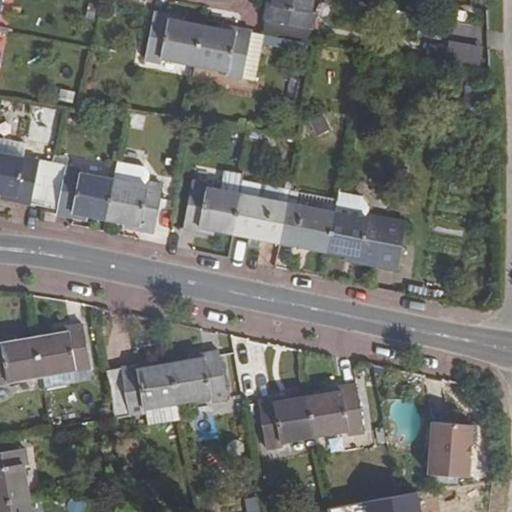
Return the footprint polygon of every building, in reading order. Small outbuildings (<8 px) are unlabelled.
[(264,0),(260,20),(308,29),(312,12),(307,11),(309,0),(264,0)] [(149,13),(140,60),(158,64),(159,60),(192,66),(200,28),(173,22),(173,18),(149,13)] [(200,28),(192,66),(221,73),(221,77),(239,80),(248,35),(249,32),(225,28),(224,32),(200,28)] [(248,35),(239,80),(251,83),(259,48),(261,37),(248,35)] [(261,37),(259,48),(276,50),(277,41),(261,37)] [(87,69),(85,80),(92,81),(93,70),(87,69)] [(0,153),(0,196),(3,197),(3,201),(41,207),(49,164),(0,153)] [(144,183),(145,175),(141,168),(114,163),(110,181),(143,188),(144,183)] [(49,164),(41,207),(50,210),(50,215),(72,219),(74,215),(101,221),(110,181),(76,175),(77,169),(49,164)] [(236,195),(238,185),(240,176),(218,172),(214,191),(236,195)] [(149,235),(159,186),(144,183),(143,188),(110,181),(101,221),(125,226),(125,230),(149,235)] [(187,181),(178,230),(201,236),(201,231),(227,237),(236,195),(214,191),(202,189),(202,184),(187,181)] [(238,185),(236,195),(282,205),(284,194),(238,185)] [(331,215),(322,256),(346,261),(345,265),(390,275),(402,225),(364,216),(366,209),(359,197),(337,193),(332,215),(331,215)] [(284,194),(282,205),(331,215),(333,204),(284,194)] [(236,195),(227,237),(273,246),(282,205),(236,195)] [(282,205),(273,246),(322,256),(331,215),(282,205)] [(42,377),(91,368),(83,324),(59,329),(60,333),(35,337),(42,377)] [(8,338),(0,339),(0,383),(3,383),(8,383),(42,377),(35,337),(9,342),(8,338)] [(228,399),(219,351),(195,356),(196,359),(171,364),(178,404),(211,398),(211,402),(228,399)] [(145,364),(107,371),(115,419),(146,414),(145,409),(178,404),(171,364),(146,368),(145,364)] [(93,380),(91,368),(42,377),(44,389),(93,380)] [(365,433),(357,385),(333,390),(333,394),(308,398),(315,438),(348,432),(349,436),(365,433)] [(282,398),(258,402),(266,450),(282,447),(282,443),(315,438),(308,398),(283,402),(282,398)] [(181,421),(178,404),(145,409),(146,414),(148,426),(181,421)] [(428,475),(468,478),(472,425),(432,422),(428,475)] [(25,449),(0,452),(0,502),(29,498),(23,466),(28,465),(25,449)] [(420,511),(418,493),(324,504),(325,511),(420,511)] [(244,499),(246,511),(260,511),(257,497),(244,499)] [(0,511),(31,511),(29,498),(0,502),(0,511)]
